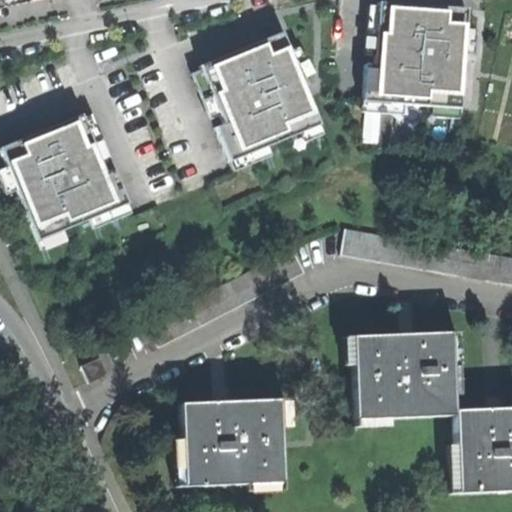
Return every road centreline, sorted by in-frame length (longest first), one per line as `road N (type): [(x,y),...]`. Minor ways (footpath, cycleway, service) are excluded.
road 1 (residential): [(0,52),(236,0)]
road 2 (residential): [(0,323),(100,511)]
